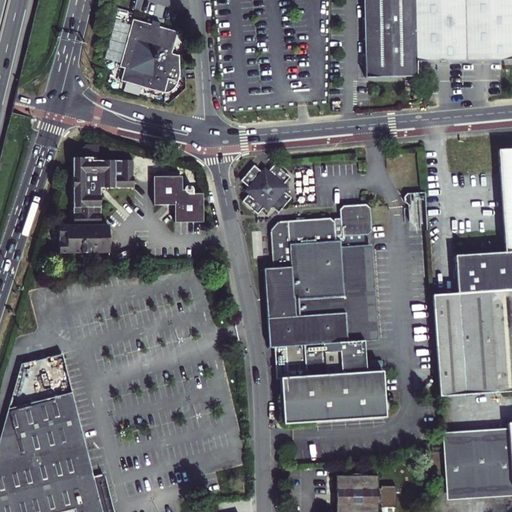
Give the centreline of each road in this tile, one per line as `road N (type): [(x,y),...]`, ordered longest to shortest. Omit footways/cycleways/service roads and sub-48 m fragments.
road 1 (residential): [(213,142),(260,385),(262,511)]
road 2 (residential): [(511,111),(244,140)]
road 3 (primary): [(0,294),(56,107)]
road 4 (residential): [(56,107),(213,142)]
road 5 (residential): [(207,129),(100,100),(65,73)]
road 6 (residential): [(197,0),(207,129)]
road 7 (unknown): [(233,240),(171,240),(124,207)]
